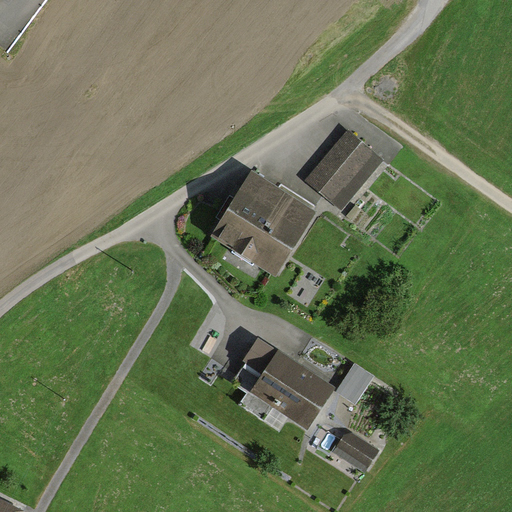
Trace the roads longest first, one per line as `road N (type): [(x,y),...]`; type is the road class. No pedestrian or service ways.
road 1 (track): [(151,216),(344,85),(435,0)]
road 2 (track): [(35,511),(159,311),(171,246)]
road 3 (track): [(344,85),(511,204)]
road 4 (track): [(0,304),(151,216)]
road 5 (track): [(151,216),(246,321)]
